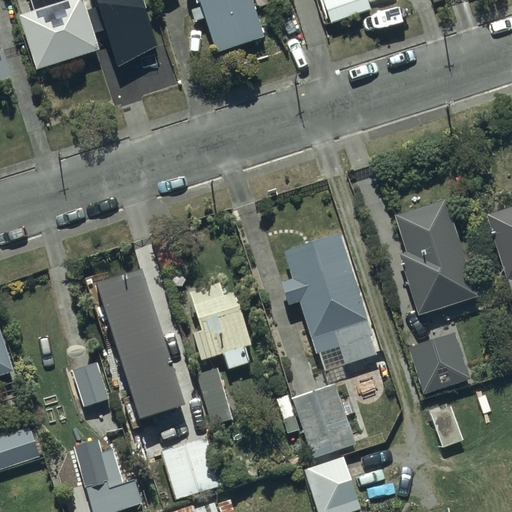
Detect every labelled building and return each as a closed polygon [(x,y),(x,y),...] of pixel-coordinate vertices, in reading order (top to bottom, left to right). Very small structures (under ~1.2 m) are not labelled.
[(82,0),(29,0),(34,15),(19,20),(35,75),(99,54),(82,0)] [(97,0),(122,67),(165,52),(146,0),(97,0)] [(152,0),(153,4),(164,0),(198,0),(217,56),(264,41),(250,0),(152,0)] [(366,0),(323,0),(322,1),(331,27),(371,14),(366,0)] [(0,91),(4,91),(2,84),(13,80),(5,53),(0,54),(0,91)] [(479,300),(447,205),(396,222),(408,256),(400,259),(421,320),(479,300)] [(511,211),(489,218),(490,221),(511,294),(511,211)] [(379,359),(339,242),(289,259),(297,283),(284,287),(291,310),(301,306),(319,359),(322,358),(328,376),(379,359)] [(91,293),(133,428),(188,411),(145,276),(91,293)] [(224,287),(192,297),(195,307),(194,307),(202,336),(195,338),(204,365),(226,358),(231,373),(252,367),(247,352),(253,350),(240,308),(235,310),(232,303),(229,304),(224,287)] [(0,383),(16,378),(0,328),(0,383)] [(471,384),(456,338),(410,353),(425,399),(471,384)] [(110,403),(99,366),(74,373),(85,410),(110,403)] [(218,372),(197,378),(213,433),(234,427),(218,372)] [(356,449),(336,389),(295,403),(314,462),(356,449)] [(0,473),(41,459),(32,431),(0,441),(0,473)] [(208,441),(161,455),(175,503),(222,490),(208,441)] [(105,456),(102,444),(77,451),(96,511),(127,511),(145,507),(138,485),(125,489),(114,453),(105,456)] [(360,511),(345,462),(304,475),(315,511),(360,511)]
